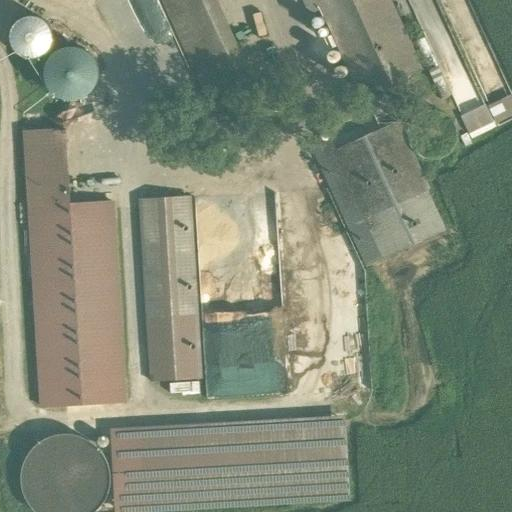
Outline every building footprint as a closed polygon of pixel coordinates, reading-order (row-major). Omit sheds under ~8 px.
[(65,0),(32,0),(30,6),(58,18),(65,0)] [(254,108),(204,0),(164,0),(217,116),(228,111),(232,118),(254,108)] [(323,8),(319,0),(304,0),(310,14),(323,8)] [(422,69),(389,0),(319,0),(323,8),(364,96),(422,69)] [(49,17),(44,16),(37,18),(29,23),(25,29),(23,37),(25,45),(28,52),(33,56),(40,59),(50,59),(57,56),(64,48),(67,41),(66,31),(62,24),(56,20),(49,17)] [(88,61),(80,58),(72,58),(64,61),(60,64),(55,70),(53,77),(53,85),(56,94),(61,100),(72,104),(80,104),(87,102),(93,97),(98,89),(99,81),(98,73),(94,66),(88,61)] [(336,150),(335,150),(385,258),(446,230),(396,122),(336,150)] [(67,129),(27,131),(31,206),(71,203),(67,129)] [(385,258),(335,150),(336,150),(332,139),(314,147),(369,266),(385,258)] [(191,196),(141,199),(149,321),(198,318),(191,196)] [(71,203),(31,206),(43,406),(126,401),(114,201),(71,203)] [(344,420),(144,431),(148,510),(349,499),(344,420)] [(65,433),(58,434),(51,436),(45,439),(39,443),(34,448),(30,454),(27,460),(24,466),(23,473),(23,480),(24,487),(26,494),(29,500),(33,506),(38,511),(39,511),(95,511),(101,507),(105,502),(108,496),(110,489),(112,482),(112,475),(111,468),(109,462),(106,455),(102,450),(97,445),(91,440),(85,437),(79,435),(72,434),(65,433)]
